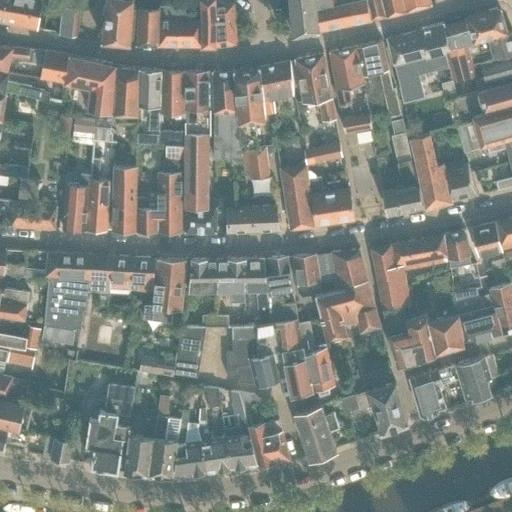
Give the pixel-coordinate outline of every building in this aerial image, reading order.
[(0,0),(0,20),(37,28),(42,0),(0,0)] [(94,0),(79,0),(79,7),(75,36),(103,42),(130,44),(133,0),(108,0),(108,1),(94,0)] [(217,46),(238,44),(236,4),(216,5),(215,0),(200,0),(201,20),(202,46),(217,46)] [(321,29),(316,0),(289,0),(293,35),(321,29)] [(316,0),(321,29),(371,19),(366,0),(316,0)] [(366,0),(371,19),(385,17),(380,0),(366,0)] [(380,0),(385,17),(407,11),(404,0),(380,0)] [(404,0),(407,11),(428,5),(431,1),(430,0),(404,0)] [(75,36),(79,7),(58,5),(56,32),(75,36)] [(162,9),(161,18),(158,18),(158,45),(202,46),(201,20),(186,19),(186,6),(162,5),(162,9)] [(161,18),(162,9),(138,8),(136,44),(158,45),(158,18),(161,18)] [(477,40),(507,32),(501,10),(496,8),(467,16),(468,20),(444,27),(449,44),(446,53),(449,65),(452,79),(475,74),(470,54),(467,43),(477,40)] [(449,44),(444,27),(443,23),(420,29),(420,30),(387,38),(402,101),(424,96),(419,73),(449,65),(446,53),(449,44)] [(511,30),(507,32),(477,40),(467,43),(470,54),(491,48),(494,58),(511,53),(511,30)] [(357,46),(362,76),(378,72),(389,116),(399,114),(395,98),(392,98),(390,90),(393,89),(381,39),(357,46)] [(41,75),(53,79),(58,52),(46,50),(0,45),(0,67),(9,70),(9,69),(11,58),(28,61),(44,63),(41,75)] [(364,84),(362,76),(357,46),(330,51),(341,105),(352,103),(350,87),(364,84)] [(58,52),(53,79),(66,82),(70,54),(58,52)] [(336,119),(332,97),(324,53),(296,59),(298,69),(303,102),(319,100),(323,121),(336,119)] [(511,53),(494,58),(481,62),(485,76),(476,79),(477,84),(511,75),(511,53)] [(116,111),(118,65),(70,54),(66,82),(91,88),(89,109),(108,111),(115,111),(116,111)] [(290,60),(260,67),(266,113),(275,111),(274,99),(294,95),(290,60)] [(139,105),(139,68),(118,65),(116,111),(139,113),(139,105)] [(0,90),(6,91),(48,101),(50,91),(32,87),(32,85),(8,80),(10,70),(9,70),(0,67),(0,90)] [(242,147),(259,145),(256,118),(266,117),(266,113),(260,67),(234,70),(242,147)] [(161,69),(139,68),(139,105),(161,105),(161,69)] [(161,105),(161,113),(181,113),(181,118),(186,118),(186,116),(187,109),(186,71),(161,69),(161,105)] [(242,147),(234,70),(213,71),(216,156),(243,156),(242,148),(242,147)] [(186,132),(210,132),(210,121),(209,71),(186,71),(187,109),(198,109),(198,122),(186,122),(186,132)] [(445,99),(449,98),(456,96),(453,80),(442,83),(445,99)] [(456,96),(449,98),(457,124),(511,106),(511,80),(479,90),(456,96)] [(487,144),(511,137),(511,106),(457,124),(465,151),(487,144)] [(108,111),(107,119),(112,120),(114,120),(115,111),(108,111)] [(371,127),(369,114),(342,119),(345,132),(371,127)] [(71,117),(60,115),(57,133),(69,135),(71,117)] [(94,139),(96,118),(75,115),(74,130),(72,142),(93,144),(94,139)] [(107,119),(96,118),(94,139),(112,141),(113,133),(110,133),(112,120),(107,119)] [(186,145),(186,132),(177,132),(177,119),(172,119),(172,145),(186,145)] [(423,207),(404,132),(402,120),(392,122),(395,135),(392,136),(404,185),(383,189),(389,215),(423,207)] [(370,130),(357,133),(359,142),(372,140),(370,130)] [(187,132),(185,231),(217,231),(217,207),(208,207),(210,133),(187,132)] [(468,162),(444,168),(443,162),(437,163),(429,132),(411,137),(427,206),(478,194),(468,162)] [(159,134),(148,134),(148,143),(159,144),(159,134)] [(511,137),(487,144),(490,154),(508,149),(511,162),(511,161),(511,137)] [(343,156),(340,141),(304,149),(307,164),(343,156)] [(166,160),(186,160),(186,145),(172,145),(166,145),(166,160)] [(267,146),(242,148),(243,156),(245,177),(269,174),(267,146)] [(115,181),(113,180),(99,179),(101,159),(93,158),(86,228),(107,229),(108,201),(114,201),(115,181)] [(511,185),(511,161),(511,162),(511,164),(511,175),(496,180),(498,189),(511,185)] [(27,178),(27,177),(29,166),(4,164),(4,166),(0,165),(0,174),(0,175),(21,177),(27,178)] [(115,181),(114,201),(113,229),(136,230),(136,197),(136,167),(113,166),(113,180),(115,181)] [(285,187),(309,184),(306,166),(282,167),(285,187)] [(181,172),(158,171),(158,206),(147,206),(147,198),(136,197),(136,230),(182,231),(181,172)] [(67,182),(66,200),(63,228),(85,228),(88,202),(90,174),(81,173),(80,183),(67,182)] [(310,194),(312,205),(315,226),(355,220),(350,188),(324,192),(322,176),(310,177),(312,193),(310,194)] [(21,177),(20,187),(24,188),(23,198),(37,199),(39,180),(27,178),(21,177)] [(63,196),(63,180),(56,179),(55,196),(63,196)] [(228,183),(229,208),(246,207),(244,182),(228,183)] [(312,205),(310,194),(309,184),(285,187),(288,208),(312,205)] [(0,209),(7,211),(12,211),(12,216),(14,200),(11,200),(0,198),(0,209)] [(14,200),(12,216),(10,226),(55,228),(57,202),(14,200)] [(291,228),(315,226),(312,205),(288,208),(291,228)] [(277,206),(246,207),(229,208),(228,208),(228,231),(280,229),(277,206)] [(511,246),(511,217),(496,221),(503,248),(511,246)] [(503,251),(503,248),(496,221),(472,228),(480,257),(503,251)] [(450,255),(448,255),(449,260),(450,260),(451,268),(472,264),(470,255),(471,255),(465,229),(445,234),(450,255)] [(395,267),(404,265),(420,262),(448,255),(450,255),(445,234),(416,239),(390,244),(395,267)] [(371,248),(383,310),(404,305),(411,304),(404,265),(395,267),(390,244),(371,248)] [(0,272),(25,275),(25,276),(47,278),(49,279),(44,324),(81,329),(83,310),(86,310),(89,286),(90,286),(92,254),(48,252),(47,270),(25,267),(25,265),(5,263),(7,249),(0,248),(0,272)] [(381,327),(360,249),(332,252),(339,279),(333,281),(335,288),(314,293),(328,341),(347,336),(344,324),(357,321),(361,333),(381,327)] [(113,255),(92,254),(90,286),(111,288),(113,255)] [(319,280),(316,254),(293,256),(297,282),(319,280)] [(133,256),(113,255),(111,288),(132,289),(133,256)] [(132,289),(151,290),(153,290),(155,258),(133,256),(132,289)] [(267,302),(269,323),(299,318),(296,304),(282,307),(280,291),(292,289),(288,256),(268,258),(272,292),(267,293),(267,302)] [(269,323),(267,302),(267,293),(264,257),(245,258),(244,291),(245,291),(259,291),(259,294),(257,294),(259,318),(255,318),(255,325),(269,323)] [(157,291),(153,290),(151,290),(150,298),(154,298),(153,305),(145,304),(143,319),(171,322),(173,310),(181,311),(187,259),(160,258),(157,291)] [(217,290),(218,258),(192,259),(190,290),(217,290)] [(245,302),(245,291),(244,291),(245,258),(228,258),(218,258),(217,290),(229,290),(229,302),(245,302)] [(506,266),(504,260),(485,265),(487,271),(506,266)] [(503,333),(511,330),(511,286),(511,282),(491,287),(492,294),(503,333)] [(0,285),(0,315),(25,319),(29,289),(0,285)] [(503,333),(492,294),(480,297),(478,288),(456,292),(460,314),(463,345),(503,333)] [(398,365),(416,359),(437,353),(432,321),(430,321),(428,315),(407,319),(404,305),(383,310),(389,335),(398,365)] [(440,319),(432,321),(437,353),(463,345),(460,314),(440,319)] [(206,325),(206,327),(215,327),(216,315),(203,315),(203,325),(206,325)] [(228,327),(229,325),(229,315),(216,315),(215,327),(228,327)] [(279,381),(272,352),(286,349),(289,361),(285,362),(291,397),(312,390),(305,353),(299,323),(299,318),(269,323),(255,325),(256,338),(257,350),(251,351),(251,363),(252,375),(239,376),(239,381),(256,383),(256,384),(258,385),(279,381)] [(305,353),(306,352),(312,390),(334,384),(326,348),(317,350),(310,321),(299,323),(305,353)] [(206,325),(203,325),(182,325),(181,336),(204,340),(206,327),(206,325)] [(253,325),(232,325),(232,339),(256,338),(255,325),(253,325)] [(75,331),(47,327),(45,339),(73,343),(75,331)] [(24,336),(22,348),(34,350),(34,351),(37,351),(41,330),(29,328),(27,337),(24,336)] [(0,343),(15,347),(22,348),(24,336),(0,331),(0,343)] [(181,336),(179,349),(202,352),(204,340),(181,336)] [(256,338),(232,339),(233,351),(251,351),(257,350),(256,338)] [(35,352),(11,347),(10,347),(7,361),(33,366),(35,352)] [(0,348),(0,359),(6,360),(8,350),(0,348)] [(179,349),(178,360),(200,364),(202,352),(179,349)] [(251,351),(233,351),(226,352),(227,364),(251,363),(251,351)] [(456,364),(459,376),(465,399),(473,396),(476,398),(488,394),(489,390),(486,379),(491,377),(484,355),(456,364)] [(70,359),(59,357),(55,391),(65,392),(70,359)] [(173,376),(173,375),(175,360),(165,358),(162,374),(173,376)] [(200,364),(178,360),(176,373),(198,377),(200,364)] [(251,363),(227,364),(227,376),(239,376),(252,375),(251,363)] [(442,382),(459,376),(456,364),(410,377),(421,415),(424,417),(435,413),(437,408),(444,405),(440,389),(443,388),(442,382)] [(135,382),(146,384),(148,372),(140,371),(137,370),(135,382)] [(8,375),(0,373),(0,397),(8,399),(10,387),(12,374),(9,373),(8,375)] [(408,423),(396,382),(369,389),(340,398),(344,412),(357,408),(357,409),(371,405),(380,433),(408,423)] [(106,411),(101,410),(99,423),(89,421),(85,448),(95,450),(92,465),(118,470),(122,443),(127,444),(129,433),(130,425),(131,425),(133,416),(131,416),(135,387),(110,383),(106,411)] [(210,405),(222,405),(220,389),(206,386),(210,405)] [(246,420),(239,392),(231,391),(234,408),(237,426),(224,428),(226,435),(232,468),(236,467),(238,469),(243,469),(245,466),(257,464),(247,425),(246,420)] [(256,395),(239,392),(246,420),(256,417),(252,404),(262,401),(263,400),(256,395)] [(178,440),(180,421),(168,419),(169,412),(168,412),(170,396),(161,395),(158,411),(157,411),(150,464),(149,474),(174,476),(178,440)] [(48,409),(60,411),(63,398),(50,396),(48,409)] [(0,397),(0,424),(27,431),(33,406),(25,405),(26,404),(7,400),(8,399),(0,397)] [(325,413),(322,404),(295,412),(310,458),(336,448),(331,430),(339,426),(334,410),(325,413)] [(198,428),(200,438),(207,471),(221,469),(223,471),(228,471),(230,468),(232,468),(226,435),(213,437),(212,431),(209,431),(205,408),(200,408),(198,428)] [(124,471),(149,474),(150,464),(157,411),(151,410),(149,419),(145,419),(143,435),(129,433),(127,444),(124,471)] [(279,419),(247,425),(257,464),(275,462),(274,460),(290,459),(279,419)] [(178,440),(174,476),(196,473),(198,475),(203,474),(205,472),(207,471),(200,438),(182,442),(182,438),(186,436),(188,422),(181,421),(180,421),(178,440)] [(27,431),(0,424),(0,447),(3,449),(5,440),(27,444),(29,432),(27,432),(27,431)] [(69,461),(73,442),(47,436),(42,456),(69,461)]
